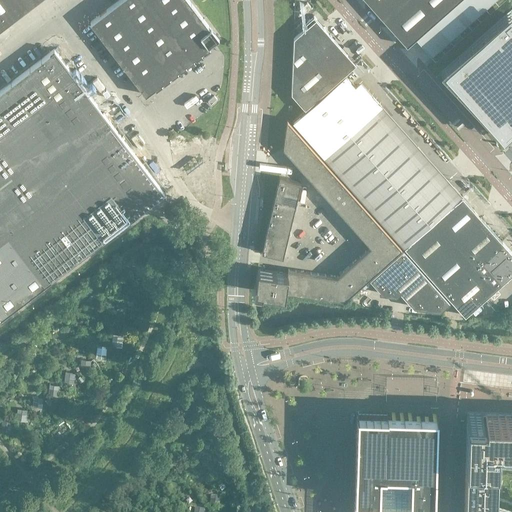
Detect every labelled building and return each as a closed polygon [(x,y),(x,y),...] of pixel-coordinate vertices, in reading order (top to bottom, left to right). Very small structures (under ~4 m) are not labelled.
[(0,0),(0,28),(26,9),(18,0),(0,0)] [(37,0),(18,0),(26,9),(37,0)] [(193,58),(194,57),(201,52),(202,51),(202,50),(206,48),(209,46),(218,38),(217,37),(210,27),(200,14),(188,0),(118,0),(114,4),(140,38),(164,20),(193,58)] [(366,0),(388,24),(389,25),(394,31),(398,36),(406,45),(415,37),(456,0),(366,0)] [(456,0),(415,37),(421,43),(429,52),(435,59),(501,0),(456,0)] [(308,2),(300,9),(304,13),(311,7),(308,2)] [(140,38),(114,4),(90,22),(116,56),(140,38)] [(510,11),(510,10),(444,69),(445,70),(445,71),(503,135),(508,130),(510,128),(511,126),(511,12),(511,11),(510,11)] [(292,72),(325,43),(332,36),(326,30),(313,15),(303,24),(305,27),(293,37),(292,72)] [(145,94),(155,87),(158,85),(161,82),(163,81),(169,76),(171,75),(177,70),(179,69),(185,64),(186,63),(187,63),(193,58),(164,20),(140,38),(116,56),(145,94)] [(211,26),(210,27),(216,35),(217,37),(219,36),(211,26)] [(332,36),(325,43),(340,61),(348,54),(332,36)] [(344,65),(340,61),(325,43),(292,72),(291,93),(294,96),(305,108),(348,70),(344,65)] [(127,145),(54,49),(0,90),(0,103),(66,191),(127,145)] [(356,63),(348,54),(340,61),(344,65),(348,70),(356,63)] [(355,86),(345,75),(306,110),(293,122),(404,247),(405,247),(457,201),(442,184),(422,161),(361,93),(355,86)] [(361,80),(355,86),(361,93),(422,161),(442,184),(457,201),(463,195),(449,179),(361,80)] [(66,191),(0,103),(0,241),(7,236),(66,191)] [(291,123),(287,119),(283,147),(284,148),(285,147),(289,152),(288,153),(290,155),(306,141),(291,123)] [(297,163),(313,149),(306,141),(290,155),(292,158),(293,157),(297,161),(297,162),(297,163)] [(141,211),(164,193),(127,145),(66,191),(7,236),(44,284),(62,271),(141,211)] [(307,174),(323,160),(313,149),(297,163),(298,163),(299,163),(303,167),(302,168),(307,174)] [(317,185),(333,171),(323,160),(307,174),(312,180),(313,179),(317,184),(317,185)] [(327,197),(343,182),(333,171),(317,185),(317,186),(318,186),(319,185),(323,190),(322,191),(327,197)] [(298,190),(300,182),(279,177),(276,192),(297,197),(296,196),(297,190),(298,190)] [(337,208),(353,193),(343,182),(327,197),(332,203),(333,202),(337,206),(337,207),(337,208)] [(294,204),(295,198),(296,198),(296,197),(297,197),(276,192),(272,207),(293,212),(295,204),(294,204)] [(347,219),(363,205),(353,193),(337,208),(338,208),(342,212),(341,213),(347,219)] [(507,247),(502,242),(502,241),(479,216),(462,196),(457,201),(405,247),(465,315),(492,291),(506,279),(511,273),(511,252),(507,247)] [(357,230),(373,216),(363,205),(347,219),(352,225),(353,224),(357,229),(357,230)] [(291,220),(293,212),(272,207),(269,221),(290,226),(289,225),(290,219),(291,220)] [(367,242),(383,227),(373,216),(357,230),(358,231),(358,230),(362,235),(361,235),(367,242)] [(287,233),(288,227),(289,227),(290,226),(269,221),(265,236),(286,241),(288,233),(287,233)] [(401,248),(383,227),(367,242),(371,246),(370,246),(371,247),(367,251),(366,251),(365,251),(379,267),(401,248)] [(44,284),(7,236),(0,241),(0,279),(2,279),(20,303),(41,287),(44,284)] [(284,249),(286,241),(265,236),(261,251),(282,256),(283,255),(282,254),(283,249),(284,249)] [(429,279),(403,249),(369,278),(380,290),(379,293),(396,295),(400,292),(407,299),(429,279)] [(379,267),(365,251),(365,252),(361,256),(360,255),(354,261),(368,277),(379,267)] [(368,277),(354,261),(348,266),(349,267),(344,271),(344,270),(343,271),(357,287),(368,277)] [(285,290),(288,273),(287,273),(257,268),(254,290),(255,290),(285,294),(285,290)] [(300,293),(303,271),(287,269),(287,273),(288,273),(285,290),(300,293)] [(315,295),(318,273),(317,273),(317,274),(311,274),(311,272),(303,271),(300,293),(315,295)] [(357,287),(343,271),(342,271),(342,272),(343,272),(338,276),(337,275),(337,276),(333,275),(330,297),(344,299),(357,287)] [(330,297),(333,275),(325,274),(325,276),(319,275),(319,274),(318,274),(318,273),(315,295),(330,297)] [(0,318),(20,303),(2,279),(0,279),(0,318)] [(427,297),(437,288),(429,279),(407,299),(413,306),(439,310),(427,297)] [(449,301),(437,288),(427,297),(439,310),(441,309),(449,301)] [(133,306),(134,296),(124,294),(123,304),(127,305),(127,306),(132,307),(132,306),(133,306)] [(122,347),(123,337),(118,336),(113,335),(111,345),(122,347)] [(106,359),(107,349),(102,348),(97,348),(96,358),(101,358),(101,359),(105,360),(105,359),(106,359)] [(90,371),(91,361),(81,360),(80,370),(90,371)] [(74,383),(75,374),(75,373),(65,372),(64,382),(69,383),(74,383)] [(457,372),(456,406),(471,406),(471,387),(479,388),(480,373),(457,372)] [(58,396),(59,386),(54,385),(49,384),(48,394),(53,395),(58,396)] [(42,408),(43,398),(38,397),(34,396),(32,406),(37,407),(37,408),(42,408)] [(26,420),(27,410),(28,410),(22,409),(18,408),(16,418),(21,419),(21,420),(26,420)] [(356,441),(356,468),(354,506),(354,511),(432,511),(436,414),(365,412),(357,411),(356,441)] [(511,511),(511,415),(511,416),(506,416),(506,415),(504,415),(504,416),(498,416),(498,415),(497,415),(497,416),(487,416),(487,415),(485,415),(485,416),(484,416),(482,416),(482,415),(480,415),(475,415),(475,414),(474,414),(474,415),(469,415),(469,414),(467,414),(467,416),(467,418),(466,423),(467,423),(467,431),(466,431),(466,436),(466,444),(466,450),(466,458),(465,458),(465,462),(466,462),(466,468),(465,468),(465,470),(466,470),(465,475),(465,477),(465,482),(465,484),(465,490),(464,490),(464,491),(465,491),(465,497),(464,497),(464,499),(465,499),(465,504),(464,504),(464,506),(464,511),(463,511),(511,511)] [(10,432),(12,422),(2,420),(0,430),(10,432)] [(209,453),(209,443),(200,442),(199,452),(209,453)] [(219,508),(220,498),(217,497),(210,496),(209,506),(219,508)]
